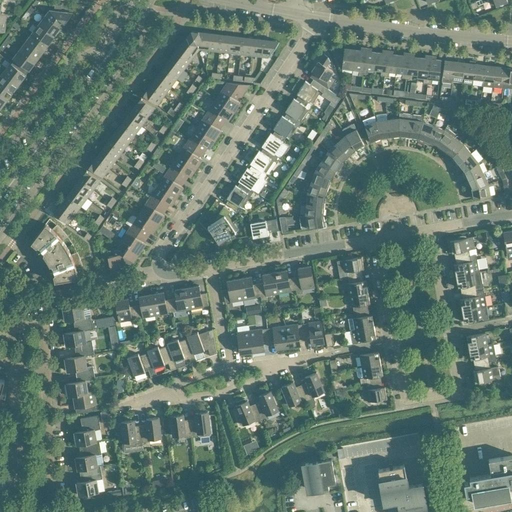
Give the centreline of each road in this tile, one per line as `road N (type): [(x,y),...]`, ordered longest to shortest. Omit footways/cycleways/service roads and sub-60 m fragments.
road 1 (residential): [(375,239),(404,395),(431,396),(458,384),(428,229)]
road 2 (residential): [(162,273),(160,255),(306,35),(303,16)]
road 3 (residential): [(3,235),(142,48),(138,24)]
road 4 (residential): [(511,40),(303,16)]
road 5 (residential): [(119,23),(75,59),(0,158)]
road 6 (residential): [(139,401),(217,392),(311,356)]
road 7 (secondary): [(0,197),(104,60)]
road 8 (residential): [(212,268),(375,239)]
road 9 (residential): [(50,496),(44,370)]
